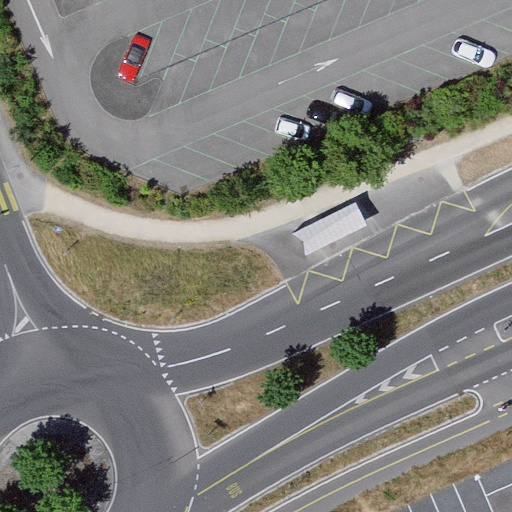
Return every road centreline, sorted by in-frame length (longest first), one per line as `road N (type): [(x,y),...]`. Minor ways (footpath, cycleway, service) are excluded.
road 1 (primary): [(511,216),(269,334),(106,399)]
road 2 (primary): [(175,511),(490,336)]
road 3 (residential): [(0,260),(20,331),(22,387)]
road 4 (primary): [(146,511),(147,453),(129,419),(106,399)]
